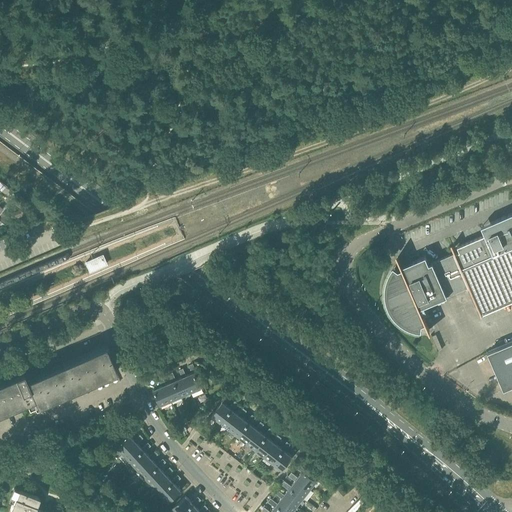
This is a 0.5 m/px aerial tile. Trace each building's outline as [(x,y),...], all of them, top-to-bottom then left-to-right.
[(171,132),(171,142),(182,142),(182,132),(174,132),(171,132)] [(33,212),(36,208),(31,204),(28,209),(33,212)] [(511,212),(481,226),(486,237),(478,241),(477,239),(458,247),(460,252),(454,255),(454,253),(431,263),(432,264),(430,265),(426,256),(413,261),(414,264),(411,265),(410,264),(408,264),(406,265),(406,267),(399,270),(396,268),(392,274),(390,280),(388,286),(388,293),(389,299),(391,305),(388,306),(391,313),(396,319),(401,324),(407,327),(414,330),(422,331),(422,325),(426,324),(429,330),(430,330),(420,308),(444,298),(444,297),(446,296),(446,297),(469,287),(481,314),(495,308),(511,300),(511,212)] [(85,261),(90,272),(107,265),(103,254),(85,261)] [(511,341),(488,352),(504,389),(511,385),(511,341)] [(116,371),(106,347),(27,381),(23,371),(14,374),(15,377),(0,384),(0,412),(26,401),(28,407),(29,407),(28,405),(36,402),(37,406),(38,406),(38,404),(115,371),(116,372),(116,371)] [(191,392),(201,387),(195,372),(197,371),(193,363),(189,365),(192,373),(187,375),(184,376),(191,392)] [(181,396),(191,392),(184,376),(187,375),(183,368),(179,370),(182,377),(176,380),(174,381),(181,396)] [(171,401),(181,396),(174,381),(176,380),(173,372),(169,374),(172,381),(166,384),(164,385),(171,401)] [(164,385),(166,384),(163,377),(159,378),(162,386),(154,389),(161,405),(171,401),(164,385)] [(231,409),(229,408),(224,404),(230,397),(226,394),(221,401),(222,402),(212,415),(221,422),(231,409)] [(229,429),(240,416),(238,414),(233,410),(239,403),(235,401),(229,408),(231,409),(221,422),(229,429)] [(249,422),(247,421),(242,417),(247,411),(243,408),(238,414),(240,416),(229,429),(238,436),(249,422)] [(247,442),(257,429),(255,428),(250,424),(256,417),(252,414),(247,421),(249,422),(238,436),(247,442)] [(266,436),(264,435),(259,430),(264,424),(261,421),(255,428),(257,429),(247,442),(256,449),(266,436)] [(123,453),(136,441),(135,440),(130,435),(136,430),(133,426),(127,432),(128,434),(116,445),(123,453)] [(275,443),(273,441),(268,437),(273,431),(270,428),(264,435),(266,436),(256,449),(264,456),(275,443)] [(131,461),(144,450),(142,448),(138,443),(143,438),(141,435),(135,440),(136,441),(123,453),(131,461)] [(273,463),(284,449),(282,448),(277,444),(282,437),(278,435),(273,441),(275,443),(264,456),(273,463)] [(282,470),(292,456),(285,451),(290,444),(287,441),(282,448),(284,449),(273,463),(282,470)] [(138,469),(151,458),(150,456),(145,451),(151,445),(148,442),(142,448),(144,450),(131,461),(138,469)] [(44,450),(35,454),(37,459),(46,455),(44,450)] [(159,466),(157,464),(153,459),(158,454),(155,451),(150,456),(151,458),(138,469),(146,477),(159,466)] [(154,485),(166,474),(164,472),(160,467),(166,462),(163,458),(157,464),(159,466),(146,477),(154,485)] [(310,489),(317,480),(304,470),(305,468),(298,463),(295,466),(302,472),(298,477),(297,479),(310,489)] [(174,482),(172,480),(168,475),(173,470),(170,467),(164,472),(166,474),(154,485),(161,494),(174,482)] [(106,483),(111,478),(107,474),(105,476),(102,472),(99,475),(106,483)] [(303,498),(310,489),(297,479),(298,477),(292,472),(289,475),(295,480),(291,486),(290,487),(303,498)] [(169,502),(181,490),(175,484),(181,478),(178,475),(172,480),(174,482),(161,494),(169,502)] [(296,506),(303,498),(290,487),(291,486),(284,480),(282,484),(288,489),(284,494),(283,496),(296,506)] [(285,511),(292,511),(296,506),(283,496),(284,494),(278,489),(275,493),(282,498),(278,503),(276,505),(285,511)] [(44,511),(35,508),(39,497),(19,490),(16,497),(15,497),(10,510),(16,511),(44,511)] [(192,502),(186,495),(173,507),(178,511),(183,511),(193,504),(195,505),(201,499),(198,496),(192,502)] [(285,511),(276,505),(278,503),(271,498),(268,501),(275,506),(271,511),(270,511),(285,511)]
